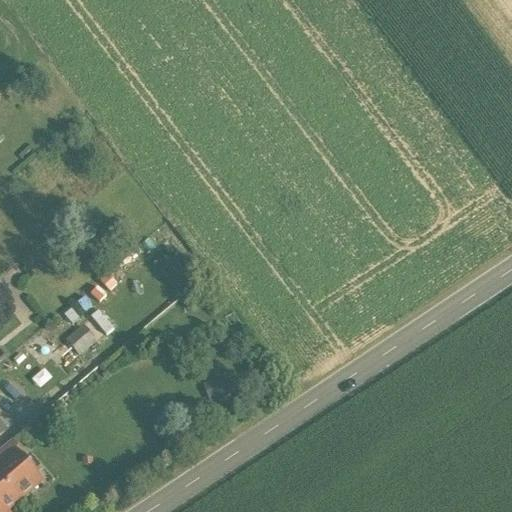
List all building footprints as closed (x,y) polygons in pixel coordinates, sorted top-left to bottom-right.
[(98,313),(92,318),(105,334),(111,329),(98,313)] [(84,332),(67,346),(78,358),(94,345),(84,332)] [(209,403),(233,397),(228,377),(204,383),(209,403)] [(11,443),(0,452),(0,468),(15,456),(18,460),(23,457),(11,443)] [(0,511),(7,511),(39,485),(18,460),(15,456),(0,468),(0,511)]
